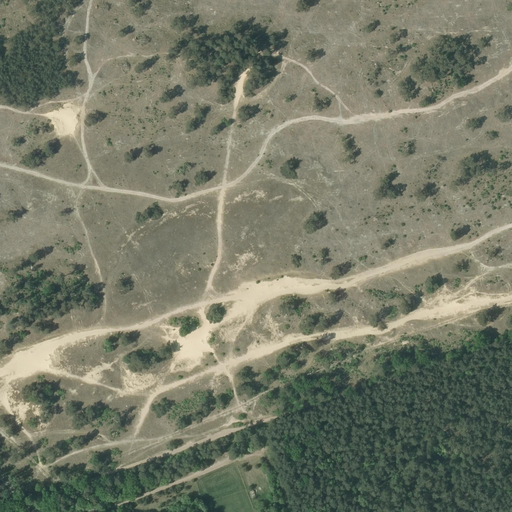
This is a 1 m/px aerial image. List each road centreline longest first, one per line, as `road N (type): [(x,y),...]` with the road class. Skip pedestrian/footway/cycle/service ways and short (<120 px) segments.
road 1 (track): [(412,511),(381,442),(379,409),(468,363),(481,363),(492,447),(511,477)]
road 2 (track): [(263,446),(98,511)]
